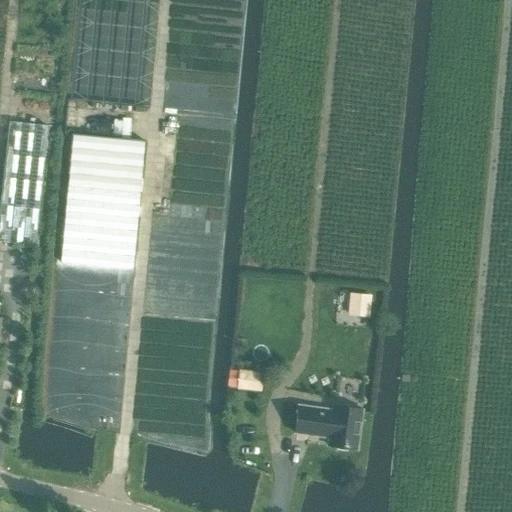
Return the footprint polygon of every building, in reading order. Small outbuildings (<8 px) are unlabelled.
[(42,126),(3,122),(0,157),(0,242),(31,245),(42,126)] [(106,124),(105,136),(129,138),(131,126),(106,124)] [(60,263),(131,270),(144,141),(72,135),(60,263)] [(368,297),(348,295),(347,315),(367,317),(368,297)] [(344,379),(366,382),(369,360),(347,357),(344,379)] [(236,390),(260,393),(262,373),(238,371),(236,390)] [(324,447),(331,449),(333,451),(342,452),(345,450),(352,451),(358,412),(329,408),(328,413),(294,408),(290,435),(325,439),(324,447)]
